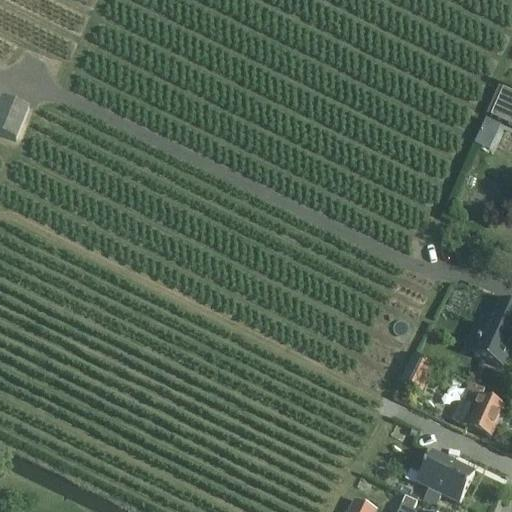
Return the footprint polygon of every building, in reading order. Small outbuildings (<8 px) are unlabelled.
[(511,93),(502,89),(488,116),(511,128),(511,93)] [(0,136),(17,143),(29,110),(1,99),(0,101),(0,136)] [(486,121),(481,132),(495,139),(500,127),(486,121)] [(511,309),(486,298),(475,321),(477,327),(482,329),(470,357),(499,370),(506,355),(505,355),(510,344),(511,344),(511,341),(511,309)] [(419,394),(431,369),(410,359),(398,385),(419,394)] [(488,439),(502,410),(478,399),(480,395),(467,389),(451,422),(488,439)] [(431,456),(417,486),(459,506),(474,477),(431,456)] [(349,511),(372,511),(354,503),(349,511)]
